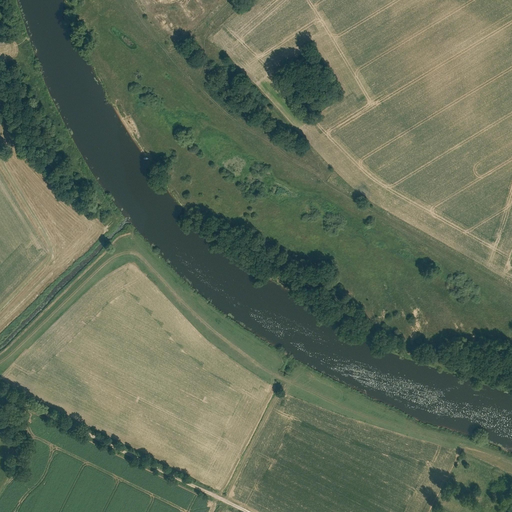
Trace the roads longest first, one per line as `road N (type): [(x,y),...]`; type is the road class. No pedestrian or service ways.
road 1 (track): [(0,362),(102,263),(131,251),(258,365),(368,417),(511,461)]
road 2 (track): [(244,511),(32,405)]
